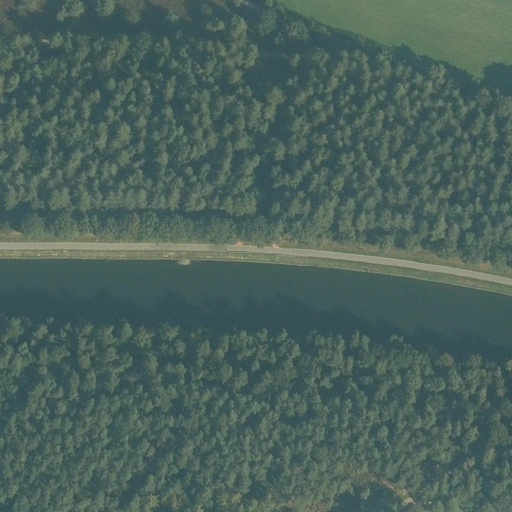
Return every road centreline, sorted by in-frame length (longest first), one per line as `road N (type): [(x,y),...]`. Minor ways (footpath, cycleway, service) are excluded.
road 1 (track): [(511,377),(278,338),(0,331)]
road 2 (track): [(308,57),(0,41)]
road 3 (track): [(511,136),(370,63),(308,57)]
